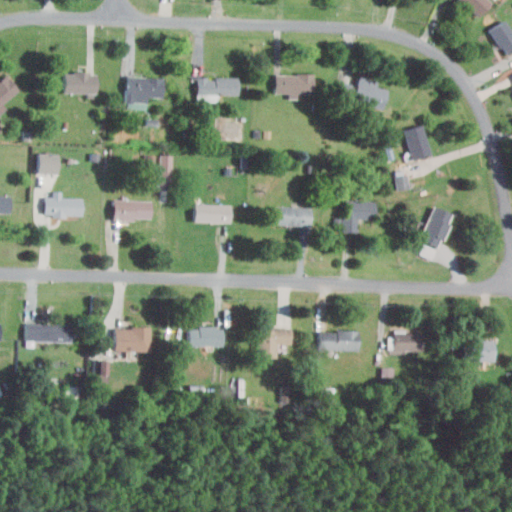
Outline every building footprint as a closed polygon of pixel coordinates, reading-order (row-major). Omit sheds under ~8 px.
[(485,0),(489,3),(476,17),(458,0),(485,0)] [(503,20),(511,35),(511,49),(505,54),(501,46),(498,47),(487,29),(503,20)] [(63,73),(95,73),(95,93),(63,92),(63,73)] [(273,74),(295,74),(295,73),(311,73),(310,93),(273,92),(273,74)] [(0,78),(5,74),(18,90),(0,104),(0,78)] [(126,76),(161,78),(160,97),(145,97),(145,102),(124,101),(126,76)] [(236,77),(236,94),(215,94),(215,101),(195,101),(195,76),(206,77),(206,79),(214,79),(214,76),(236,77)] [(386,90),(381,108),(336,95),(340,81),(356,86),(356,82),(386,90)] [(420,124),(430,154),(412,160),(402,130),(420,124)] [(59,152),(39,151),(38,171),(58,172),(59,152)] [(171,188),(172,154),(160,154),(160,180),(154,180),(154,188),(171,188)] [(395,175),(397,188),(410,186),(407,173),(395,175)] [(44,197),(51,197),(51,190),(60,191),(60,197),(80,198),(80,215),(43,214),(44,197)] [(0,194),(9,195),(9,213),(0,212),(0,194)] [(112,199),(149,200),(148,218),(132,217),(131,220),(111,219),(112,199)] [(344,199),(374,200),(373,219),(356,218),(355,231),(340,231),(340,215),(344,215),(344,199)] [(193,203),(229,204),(228,222),(193,221),(193,203)] [(273,206),(310,208),(309,226),(272,224),(273,206)] [(433,206),(450,215),(434,248),(416,240),(433,206)] [(70,323),(69,342),(24,341),(25,322),(70,323)] [(148,326),(148,351),(113,350),(113,328),(130,328),(130,326),(148,326)] [(222,328),(222,346),(187,346),(187,327),(222,328)] [(289,328),(289,344),(275,343),(274,357),(255,356),(256,330),(266,330),(266,327),(289,328)] [(356,331),(355,350),(317,348),(318,331),(335,332),(335,330),(356,331)] [(421,334),(421,350),(392,349),(393,332),(421,334)] [(491,340),(491,361),(461,361),(461,343),(469,343),(469,340),(491,340)] [(108,379),(109,358),(94,358),(94,379),(108,379)] [(280,400),(289,401),(290,383),(281,382),(280,400)]
